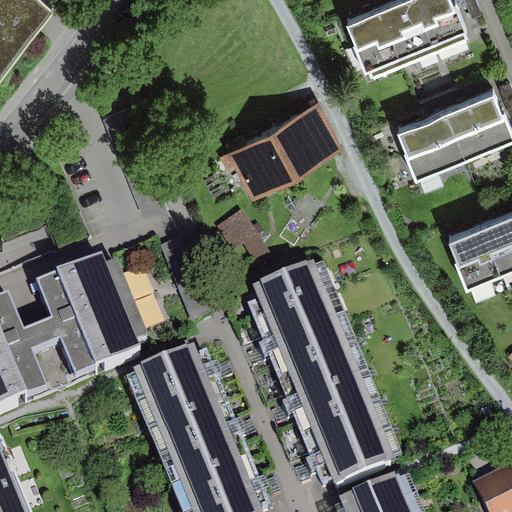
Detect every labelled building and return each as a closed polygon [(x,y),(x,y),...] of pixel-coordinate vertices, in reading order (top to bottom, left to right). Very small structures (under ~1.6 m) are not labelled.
[(0,0),(0,73),(54,2),(51,0),(0,0)] [(470,0),(397,0),(358,16),(381,71),(483,31),(470,0)] [(511,89),(511,87),(410,126),(430,177),(511,145),(511,89)] [(320,108),(229,155),(254,202),(344,155),(320,108)] [(140,186),(150,212),(170,204),(160,178),(140,186)] [(236,251),(247,244),(260,266),(276,256),(248,211),(221,227),(236,251)] [(511,215),(462,235),(482,285),(511,272),(511,215)] [(0,418),(50,399),(36,363),(65,351),(78,385),(139,361),(135,352),(146,348),(114,268),(106,271),(103,262),(37,288),(53,327),(24,339),(9,302),(0,305),(0,418)] [(328,271),(268,295),(350,496),(410,472),(328,271)] [(272,511),(209,354),(147,379),(201,511),(272,511)] [(40,511),(9,434),(0,437),(0,511),(40,511)] [(511,511),(511,471),(485,486),(498,511),(511,511)] [(422,511),(412,486),(352,508),(353,511),(422,511)]
